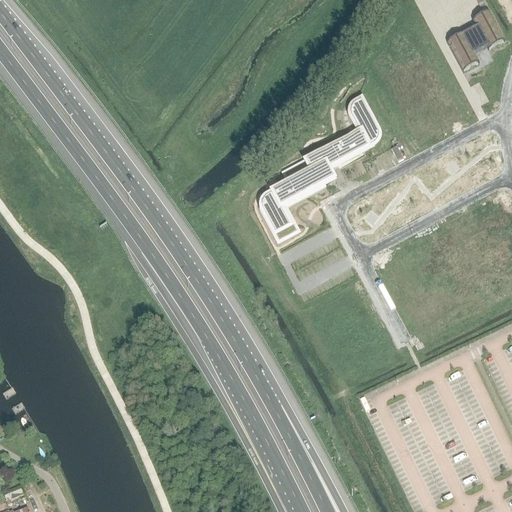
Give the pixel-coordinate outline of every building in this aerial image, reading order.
[(463,35),(447,44),(463,74),(464,73),(462,71),(477,63),(479,65),(475,56),(487,49),(488,52),(489,51),(488,49),(503,40),(504,43),(505,43),(489,13),(472,22),(476,29),(464,36),(463,35)] [(261,208),(261,209),(261,210),(261,211),(262,211),(262,212),(262,213),(262,214),(263,214),(279,244),(292,236),(297,233),(283,209),(309,195),(333,182),(327,172),(355,157),(372,147),(375,146),(376,144),(377,143),(378,141),(378,139),(378,137),(378,135),(377,133),(369,117),(361,102),(356,105),(354,106),(353,107),(352,109),(351,111),(350,113),(350,115),(351,117),(351,119),(359,133),(360,136),(285,176),(290,186),(281,191),(266,199),(265,200),(264,201),(263,202),(263,203),(262,203),(262,204),(262,205),(261,205),(261,206),(261,207),(261,208)] [(281,259),(271,266),(279,279),(289,272),(281,259)] [(313,283),(318,295),(346,283),(341,271),(313,283)] [(15,493),(9,495),(11,501),(17,498),(15,493)]
